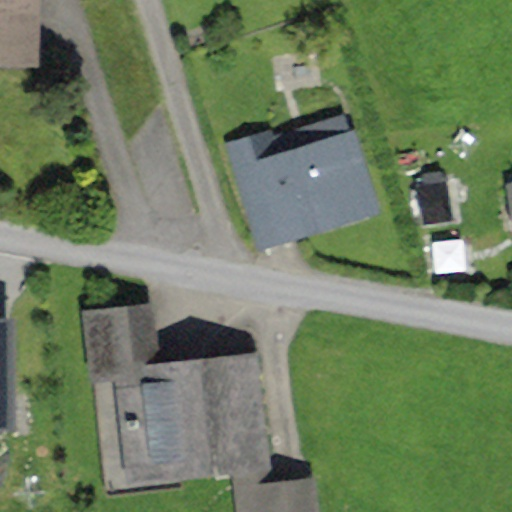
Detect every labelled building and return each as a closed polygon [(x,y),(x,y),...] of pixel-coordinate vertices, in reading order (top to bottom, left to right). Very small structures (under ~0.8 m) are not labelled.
[(42,0),(0,0),(0,71),(40,73),(42,0)] [(357,129),(241,165),(268,251),(384,215),(357,129)] [(117,381),(161,377),(155,310),(83,316),(88,383),(117,381)] [(0,329),(0,439),(11,439),(9,330),(0,329)] [(269,478),(259,370),(161,377),(117,381),(127,491),(269,478)] [(312,511),(310,487),(238,493),(239,511),(312,511)]
